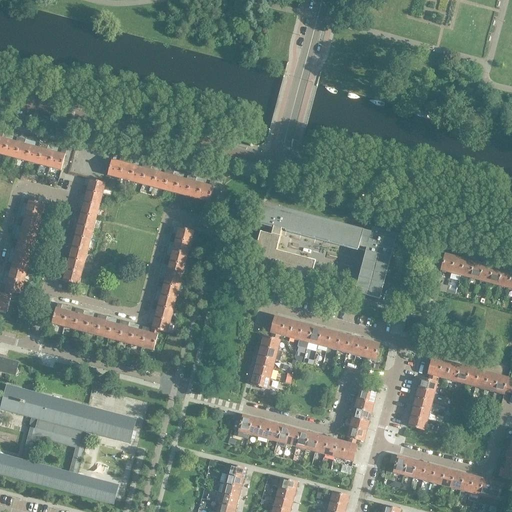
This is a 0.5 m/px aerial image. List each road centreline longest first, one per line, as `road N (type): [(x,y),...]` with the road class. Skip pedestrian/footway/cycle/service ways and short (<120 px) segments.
road 1 (residential): [(284,155),(260,160),(0,101)]
road 2 (unclassified): [(175,384),(334,432),(352,372),(394,383)]
road 3 (residential): [(511,240),(318,179),(284,155)]
road 4 (residential): [(44,289),(140,318),(168,214),(202,223)]
road 5 (residential): [(44,289),(68,200),(18,186),(0,252)]
road 6 (unclassified): [(403,343),(201,288)]
road 7 (residential): [(377,446),(487,473),(505,408),(511,410)]
road 8 (residential): [(175,384),(29,345)]
road 9 (unclassified): [(286,133),(320,0)]
